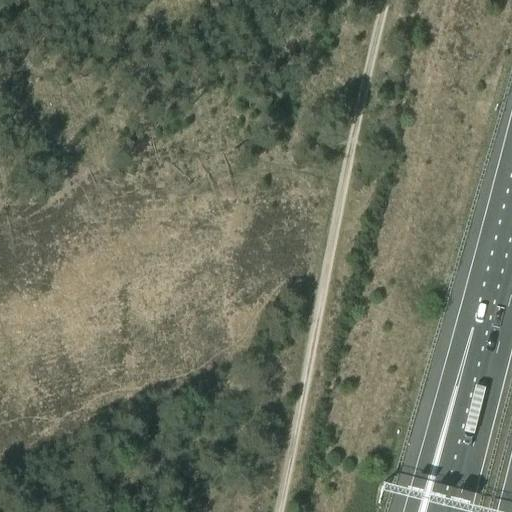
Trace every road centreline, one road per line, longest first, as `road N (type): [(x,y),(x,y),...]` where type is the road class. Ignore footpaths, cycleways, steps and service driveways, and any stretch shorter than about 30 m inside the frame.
road 1 (track): [(387,0),(277,511)]
road 2 (motorway): [(495,325),(407,511)]
road 3 (motorway): [(495,325),(457,511)]
